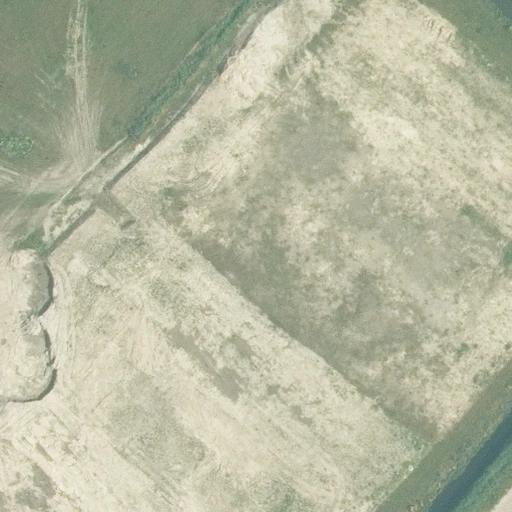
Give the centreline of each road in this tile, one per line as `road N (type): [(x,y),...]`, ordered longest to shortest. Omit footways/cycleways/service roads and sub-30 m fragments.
road 1 (residential): [(111,511),(249,364),(332,218),(465,30)]
road 2 (residential): [(510,407),(428,511)]
